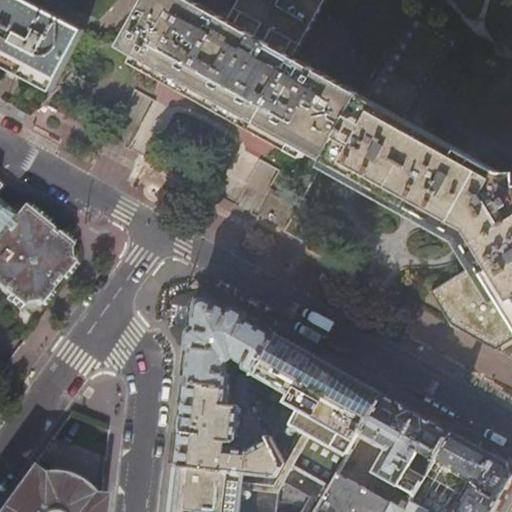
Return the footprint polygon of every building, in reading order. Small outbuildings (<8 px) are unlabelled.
[(54,92),(84,30),(26,0),(0,0),(0,63),(15,72),(54,92)] [(360,94),(295,58),(228,20),(191,0),(147,0),(122,45),(325,159),(360,94)] [(239,0),(228,20),(295,58),(295,55),(325,0),(239,0)] [(365,87),(360,94),(412,123),(415,116),(452,49),(456,51),(463,39),(410,9),(365,87)] [(495,350),(511,339),(511,170),(496,168),(412,123),(360,94),(325,159),(460,235),(476,263),(429,293),(451,325),(495,350)] [(295,207),(297,204),(272,189),(270,189),(269,192),(295,207)] [(0,290),(22,309),(29,299),(39,307),(54,289),(73,265),(64,257),(71,248),(22,207),(8,223),(0,215),(0,290)] [(307,244),(316,229),(292,216),(284,232),(307,244)] [(255,372),(276,335),(244,316),(207,295),(195,301),(190,345),(186,381),(229,387),(230,375),(226,371),(228,359),(231,359),(235,355),(244,361),(244,366),(255,372)] [(271,438),(285,465),(278,476),(275,476),(176,464),(172,505),(170,511),(315,511),(339,473),(362,433),(384,395),(354,378),(307,352),(276,335),(255,372),(251,380),(246,389),(251,400),(271,438)] [(246,389),(251,380),(245,376),(237,380),(237,388),(238,388),(246,389)] [(230,387),(229,387),(186,381),(181,428),(176,464),(275,476),(278,476),(285,465),(271,438),(250,450),(233,448),(233,443),(239,439),(242,410),(239,407),(229,405),(230,387)] [(237,398),(251,400),(246,389),(238,388),(237,395),(237,398)] [(412,496),(425,476),(410,469),(410,465),(420,448),(436,457),(450,432),(419,415),(384,395),(362,433),(388,447),(376,470),(406,486),(405,492),(412,496)] [(490,511),(511,478),(509,472),(507,463),(481,449),(450,432),(436,457),(425,476),(412,496),(409,501),(403,511),(490,511)] [(0,511),(98,511),(99,500),(86,499),(81,492),(74,487),(63,482),(59,481),(53,480),(37,480),(27,473),(10,497),(6,502),(0,510),(0,511)] [(404,498),(399,507),(339,473),(315,511),(403,511),(409,501),(404,498)]
